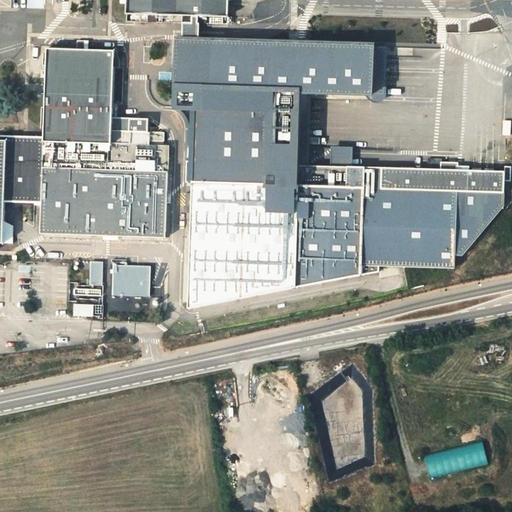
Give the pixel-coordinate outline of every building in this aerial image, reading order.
[(127,0),(128,4),(127,14),(131,14),(131,20),(148,20),(148,22),(162,22),(162,14),(193,16),(192,23),(228,24),(228,0),(127,0)] [(386,97),(387,47),(177,42),(175,109),(195,109),(190,310),(355,277),(362,275),(363,265),(365,265),(390,266),(454,267),(455,256),(462,256),(503,207),(504,172),(353,167),(333,166),(294,165),(296,95),(386,97)] [(1,141),(0,140),(0,243),(5,244),(6,203),(42,204),(41,234),(166,238),(169,146),(147,146),(148,119),(129,118),(129,131),(122,131),(122,145),(111,144),(112,131),(112,118),(114,50),(46,48),(43,148),(16,147),(1,141)] [(129,118),(112,118),(112,131),(122,131),(129,131),(129,118)] [(122,131),(112,131),(111,144),(122,145),(122,131)] [(353,167),(353,148),(333,148),(333,166),(353,167)] [(103,261),(91,260),(90,285),(103,286),(103,261)] [(151,266),(113,265),(113,295),(150,296),(151,266)] [(73,301),(73,316),(102,316),(102,293),(88,293),(88,290),(76,290),(76,301),(73,301)] [(484,441),(425,456),(430,477),(489,463),(484,441)]
